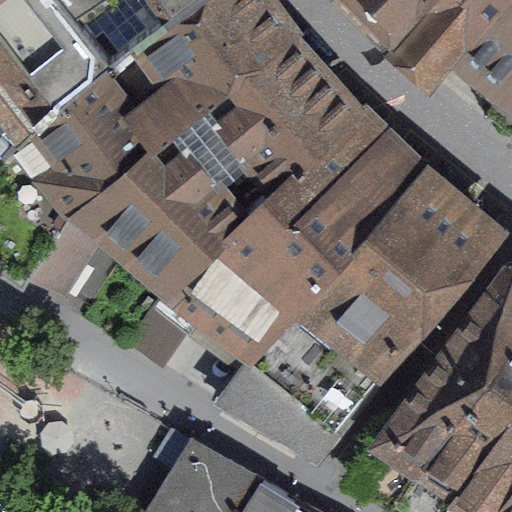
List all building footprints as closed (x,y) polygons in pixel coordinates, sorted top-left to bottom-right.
[(0,0),(0,163),(4,158),(31,130),(32,132),(79,88),(93,76),(149,35),(194,0),(0,0)] [(194,0),(149,35),(93,76),(79,88),(32,132),(31,130),(4,158),(0,163),(0,266),(24,281),(30,273),(63,288),(107,222),(80,203),(198,104),(289,33),(290,32),(287,27),(285,28),(264,0),(194,0)] [(384,32),(388,35),(423,0),(358,0),(386,27),(384,32)] [(435,75),(465,40),(498,0),(423,0),(388,35),(393,39),(396,36),(429,66),(427,69),(435,75)] [(511,0),(498,0),(465,40),(506,73),(511,66),(511,0)] [(354,107),(289,33),(198,104),(80,203),(107,222),(123,234),(129,238),(150,254),(149,255),(161,264),(158,267),(170,277),(162,288),(164,289),(198,251),(267,188),(317,142),(355,108),(354,107)] [(511,66),(506,73),(477,106),(511,132),(511,66)] [(416,172),(418,169),(355,108),(317,142),(267,188),(198,251),(164,289),(157,298),(191,324),(210,300),(263,339),(271,332),(416,172)] [(263,339),(219,399),(311,453),(435,301),(495,233),(419,168),(418,169),(416,172),(271,332),(263,339)] [(429,444),(511,337),(511,268),(502,269),(386,419),(388,420),(351,476),(394,502),(429,444)] [(511,409),(511,337),(429,444),(394,502),(409,511),(442,511),(455,490),(467,469),(511,409)] [(489,511),(511,480),(511,479),(511,409),(467,469),(455,490),(442,511),(489,511)] [(173,467),(146,511),(327,511),(173,429),(155,457),(173,467)] [(511,511),(511,479),(511,480),(489,511),(511,511)]
